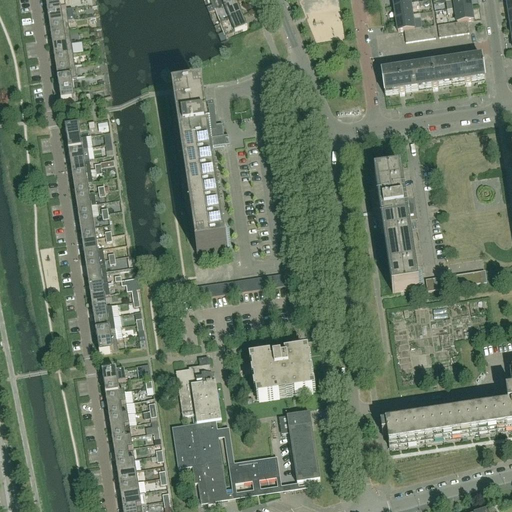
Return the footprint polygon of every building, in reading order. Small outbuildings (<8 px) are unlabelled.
[(67,11),(65,0),(46,3),(48,14),(67,11)] [(236,4),(235,0),(209,0),(215,13),(236,4)] [(393,0),(395,10),(411,7),(411,5),(409,0),(393,0)] [(456,10),(456,13),(472,10),(470,0),(458,0),(454,1),(454,0),(445,0),(446,5),(455,3),(456,10)] [(242,17),(236,4),(215,13),(220,26),(242,17)] [(395,10),(396,22),(413,19),(412,17),(411,10),(420,8),(419,4),(411,5),(411,7),(395,10)] [(456,15),(458,25),(462,24),(474,23),(472,10),(456,13),(456,10),(447,12),(448,16),(456,15)] [(68,23),(67,11),(48,14),(50,26),(68,23)] [(396,22),(398,34),(410,32),(414,31),(413,22),(421,20),(421,16),(412,17),(413,19),(396,22)] [(248,31),(242,17),(220,26),(226,40),(248,31)] [(70,34),(68,23),(50,26),(51,37),(70,34)] [(72,45),(70,34),(51,37),(53,48),(72,45)] [(73,57),(72,45),(53,48),(55,59),(73,57)] [(75,68),(73,57),(55,59),(57,71),(75,68)] [(485,82),(484,72),(485,72),(485,70),(484,70),(482,60),(449,65),(452,87),(466,85),(480,83),(485,82)] [(452,87),(449,65),(415,70),(419,92),(433,90),(450,88),(452,87)] [(77,79),(75,68),(57,71),(58,82),(77,79)] [(419,92),(415,70),(382,75),(385,97),(400,95),(416,93),(419,92)] [(74,91),(72,80),(77,79),(58,82),(60,93),(74,91)] [(76,103),(74,91),(60,93),(62,105),(76,103)] [(204,96),(174,101),(174,102),(175,102),(198,257),(198,258),(215,255),(227,254),(227,253),(211,150),(213,150),(213,149),(218,148),(223,148),(226,147),(224,138),(222,126),(220,126),(218,126),(208,128),(203,97),(204,97),(204,96)] [(81,140),(79,128),(66,130),(67,142),(81,140)] [(86,139),(81,140),(67,142),(69,153),(83,151),(88,150),(86,139)] [(89,145),(90,157),(98,156),(96,144),(89,145)] [(85,162),(83,151),(69,153),(71,164),(85,162)] [(90,162),(85,162),(71,164),(72,176),(86,174),(91,173),(90,162)] [(91,173),(86,174),(72,176),(74,187),(88,185),(93,184),(91,173)] [(417,291),(410,242),(406,218),(413,217),(412,207),(405,208),(400,176),(402,176),(402,175),(375,179),(375,180),(377,179),(378,188),(384,229),(394,294),(393,294),(393,295),(420,291),(419,290),(417,291)] [(90,196),(88,185),(74,187),(76,198),(90,196)] [(95,195),(90,196),(76,198),(78,210),(91,207),(97,207),(95,195)] [(93,219),(91,207),(78,210),(79,221),(93,219)] [(95,230),(93,219),(79,221),(81,232),(95,230)] [(97,241),(95,230),(81,232),(83,243),(97,241)] [(98,253),(97,241),(83,243),(84,255),(98,253)] [(103,252),(98,253),(84,255),(86,266),(100,264),(105,263),(103,252)] [(208,271),(222,270),(222,262),(208,263),(208,271)] [(105,263),(100,264),(86,266),(88,277),(102,275),(107,274),(105,263)] [(107,274),(102,275),(88,277),(90,289),(108,286),(107,274)] [(298,288),(296,276),(289,278),(290,289),(294,288),(298,288)] [(435,293),(433,282),(426,283),(428,294),(435,293)] [(110,297),(108,286),(90,289),(91,300),(110,297)] [(107,309),(105,298),(110,297),(91,300),(93,311),(112,308),(107,309)] [(447,322),(430,323),(432,368),(448,368),(447,353),(452,353),(452,340),(470,340),(469,308),(486,308),(486,306),(447,307),(447,322)] [(113,319),(112,308),(93,311),(95,322),(113,319)] [(115,331),(113,319),(95,322),(96,334),(115,331)] [(118,338),(131,337),(130,330),(117,331),(118,338)] [(117,342),(115,331),(96,334),(98,345),(117,342)] [(119,354),(117,342),(98,345),(100,356),(119,354)] [(313,395),(307,355),(292,357),(266,361),(253,363),(260,404),(276,401),(276,399),(295,396),(296,398),(313,395)] [(220,413),(216,385),(212,385),(212,383),(213,382),(214,381),(214,378),(212,376),(211,376),(210,367),(209,360),(199,362),(200,369),(195,370),(189,371),(189,372),(186,373),(176,374),(183,420),(193,418),(194,428),(216,425),(216,424),(222,423),(220,413)] [(124,371),(103,374),(104,386),(118,384),(126,383),(124,371)] [(120,395),(118,384),(104,386),(106,397),(125,394),(120,395)] [(126,406),(125,394),(106,397),(108,409),(126,406)] [(511,394),(506,395),(508,409),(387,427),(381,428),(383,437),(388,436),(390,449),(511,431),(511,394)] [(128,417),(126,406),(108,409),(109,420),(128,417)] [(320,481),(313,432),(311,416),(280,421),(282,438),(291,436),(298,486),(312,484),(321,483),(320,481)] [(130,428),(128,417),(109,420),(111,431),(130,428)] [(222,465),(218,441),(217,433),(216,425),(194,428),(185,429),(173,431),(179,472),(193,470),(222,465)] [(131,440),(130,428),(111,431),(113,442),(131,440)] [(133,451),(131,440),(113,442),(115,454),(133,451)] [(130,462),(129,452),(133,451),(115,454),(116,465),(135,462),(130,462)] [(277,481),(274,461),(233,467),(236,487),(247,485),(254,484),(254,487),(259,487),(258,484),(277,481)] [(137,473),(135,462),(116,465),(118,476),(137,473)] [(227,497),(224,476),(222,465),(193,470),(195,486),(198,486),(201,508),(208,507),(208,508),(216,507),(216,505),(228,503),(227,498),(234,497),(233,496),(227,497)] [(138,485),(137,473),(118,476),(120,488),(138,485)] [(140,496),(138,485),(120,488),(121,499),(140,496)] [(142,507),(140,496),(121,499),(123,510),(142,507)]
